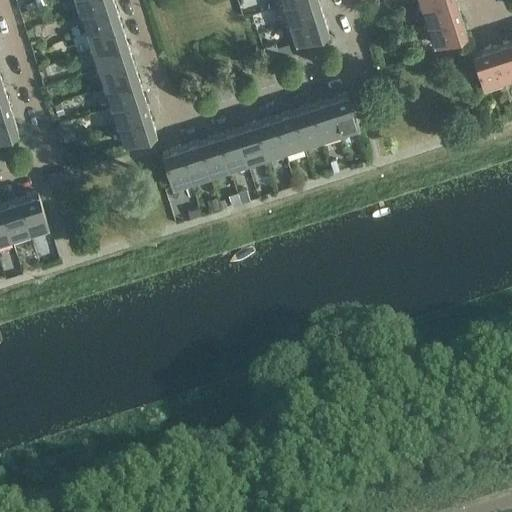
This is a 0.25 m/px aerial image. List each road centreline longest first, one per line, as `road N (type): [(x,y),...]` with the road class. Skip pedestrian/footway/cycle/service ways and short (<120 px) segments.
road 1 (residential): [(347,71),(172,127),(132,0)]
road 2 (residential): [(39,172),(54,167),(1,0)]
